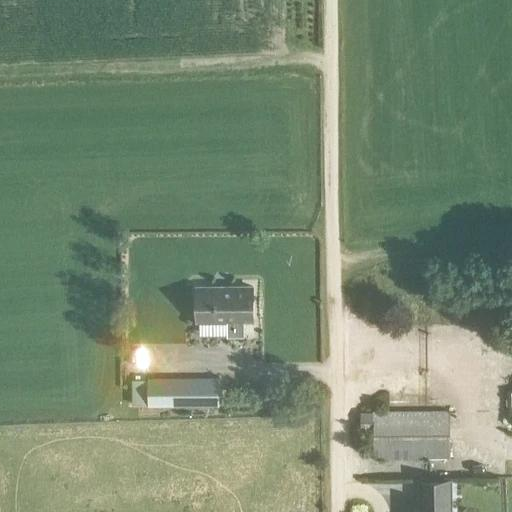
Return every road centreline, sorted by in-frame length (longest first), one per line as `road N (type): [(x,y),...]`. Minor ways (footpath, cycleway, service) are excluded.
road 1 (track): [(332,257),(331,0)]
road 2 (track): [(336,511),(332,257)]
road 3 (track): [(332,257),(511,237)]
